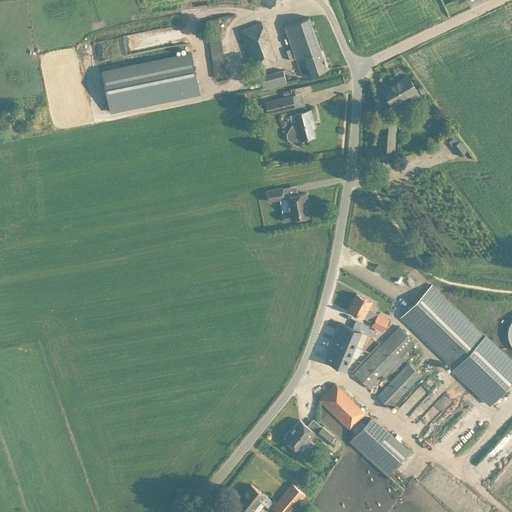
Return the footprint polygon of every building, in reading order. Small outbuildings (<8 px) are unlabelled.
[(285,25),(292,47),(286,49),(290,60),(303,55),(306,65),(299,67),(302,77),(327,68),(309,16),(285,25)] [(261,21),(240,29),(254,69),(275,61),(261,21)] [(224,76),(222,26),(210,27),(212,76),(224,76)] [(93,75),(101,114),(190,95),(182,56),(93,75)] [(283,69),(260,75),(264,88),(287,82),(283,69)] [(391,104),(400,99),(408,94),(411,100),(420,95),(408,75),(383,90),(391,104)] [(292,95),(266,102),(269,113),(295,107),(292,95)] [(300,112),(294,113),(290,114),(292,124),(287,133),(288,139),(297,145),(300,139),(314,135),(310,120),(312,119),(310,109),(300,112)] [(380,122),(378,149),(394,151),(396,123),(380,122)] [(448,141),(459,156),(467,150),(456,136),(448,141)] [(282,188),(266,191),(268,201),(284,198),(282,188)] [(289,213),(282,215),(283,221),(292,219),(308,216),(305,201),(307,200),(306,193),(287,196),(290,212),(289,212),(289,213)] [(377,264),(374,269),(381,274),(384,268),(377,264)] [(431,284),(400,317),(453,367),(453,368),(491,404),(511,381),(511,361),(485,335),(484,335),(452,304),(431,284)] [(348,309),(357,313),(373,322),(372,325),(383,330),(389,319),(378,313),(377,316),(366,310),(371,301),(356,293),(348,309)] [(341,321),(326,360),(346,367),(361,329),(341,321)] [(400,326),(354,373),(371,389),(389,370),(391,372),(409,355),(406,351),(416,341),(400,326)] [(373,336),(375,330),(367,327),(365,333),(373,336)] [(408,363),(377,395),(390,407),(421,375),(408,363)] [(431,380),(429,382),(426,379),(399,409),(408,418),(437,386),(431,380)] [(319,399),(326,406),(349,429),(366,413),(335,383),(319,399)] [(430,425),(431,402),(420,401),(420,425),(430,425)] [(373,415),(349,440),(388,475),(411,450),(373,415)] [(284,438),(292,445),(298,450),(308,438),(314,443),(319,437),(328,444),(334,436),(313,419),(308,426),(300,419),(291,430),(290,429),(285,435),(286,436),(284,438)] [(292,483),(272,507),(278,511),(290,511),(292,510),(295,511),(300,511),(305,507),(303,505),(309,498),(292,483)] [(232,509),(235,511),(252,511),(261,501),(268,506),(272,501),(251,484),(232,509)]
